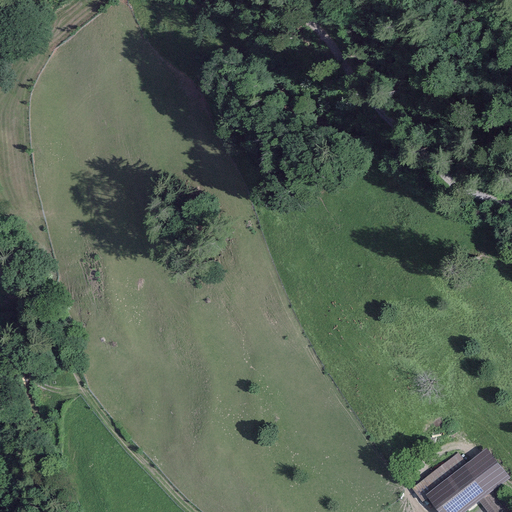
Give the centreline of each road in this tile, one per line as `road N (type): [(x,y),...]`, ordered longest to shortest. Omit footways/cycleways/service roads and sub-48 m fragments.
road 1 (track): [(196,511),(106,416),(51,311),(0,265)]
road 2 (track): [(284,0),(325,31),(456,186),(511,216)]
